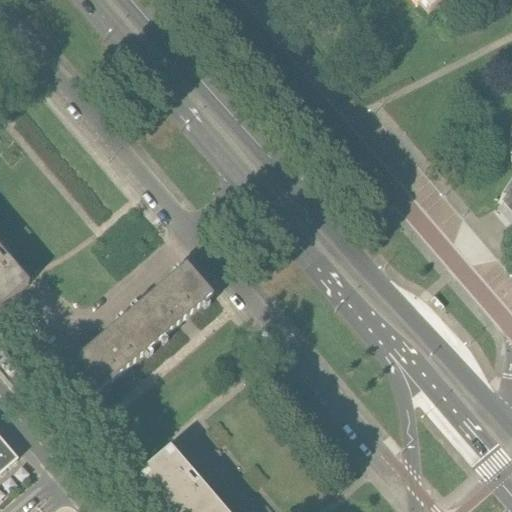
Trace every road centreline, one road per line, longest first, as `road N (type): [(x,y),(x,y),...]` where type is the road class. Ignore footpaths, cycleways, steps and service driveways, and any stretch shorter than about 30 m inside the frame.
road 1 (secondary): [(501,417),(136,0)]
road 2 (residential): [(511,332),(228,0)]
road 3 (residential): [(193,236),(415,488)]
road 4 (residential): [(0,7),(193,236)]
road 5 (secondary): [(86,0),(249,188)]
road 6 (secondary): [(249,188),(388,353)]
road 7 (residential): [(193,236),(79,333),(45,292)]
road 8 (secondary): [(388,353),(511,496)]
road 9 (residential): [(100,511),(0,394)]
road 10 (tertiary): [(388,353),(404,400),(415,488)]
